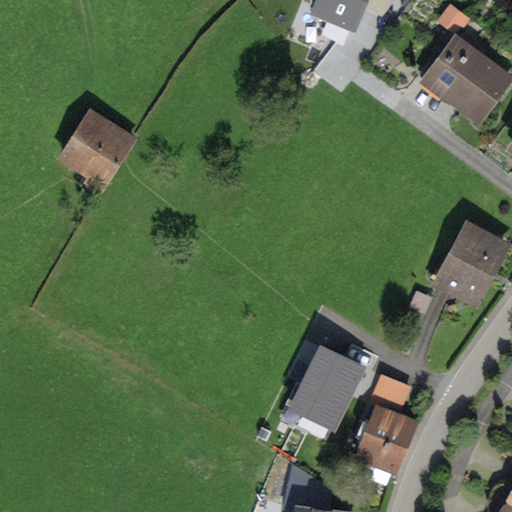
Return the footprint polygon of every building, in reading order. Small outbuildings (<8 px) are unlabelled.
[(318,0),(314,12),(354,28),(365,0),(318,0)] [(451,7),(442,19),(454,28),(463,16),(451,7)] [(451,102),(479,123),(511,79),(456,37),(423,81),(451,102)] [(91,112),(62,157),(89,174),(85,181),(101,191),(134,139),(91,112)] [(468,228),(439,281),(474,300),(503,247),(468,228)] [(350,390),(361,367),(322,348),(294,405),(333,424),(350,390)] [(378,407),(357,456),(377,464),(391,470),(396,472),(416,424),(378,407)] [(360,474),(364,465),(348,458),(344,468),(360,474)] [(385,485),(391,470),(377,464),(371,479),(385,485)] [(491,493),(511,505),(511,483),(509,483),(502,484),(495,485),(491,493)] [(511,511),(511,505),(491,493),(486,501),(489,511),(511,511)] [(323,511),(325,498),(304,495),(301,511),(323,511)]
